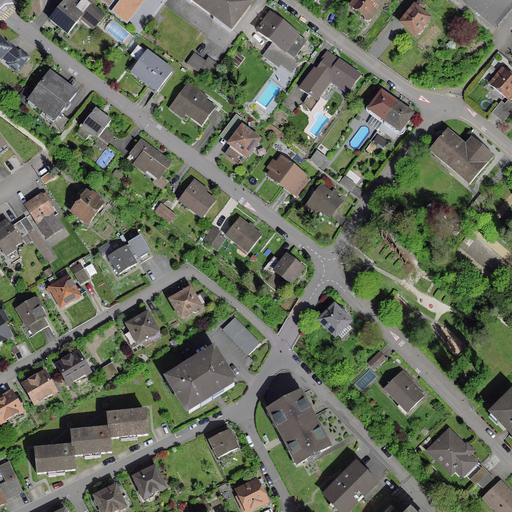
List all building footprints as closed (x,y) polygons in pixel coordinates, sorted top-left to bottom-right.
[(55,0),(58,3),(60,0),(61,0),(64,2),(49,21),(58,28),(60,26),(68,33),(85,13),(98,24),(103,18),(82,1),(80,3),(77,0),(55,0)] [(120,0),(112,11),(127,22),(143,0),(120,0)] [(189,0),(231,31),(249,7),(240,0),(189,0)] [(365,22),(366,22),(368,22),(370,20),(369,17),(379,5),(373,0),(356,0),(351,8),(363,18),(363,20),(365,22)] [(406,12),(402,17),(405,19),(400,25),(415,36),(416,35),(419,35),(422,31),(421,28),(428,20),(418,13),(423,7),(418,3),(409,14),(406,12)] [(256,33),(274,46),(265,59),(277,68),(281,63),(292,72),(298,64),(285,51),(296,35),(269,15),(256,33)] [(10,48),(8,50),(0,41),(0,57),(4,54),(13,61),(9,66),(16,72),(27,58),(19,52),(18,54),(10,48)] [(146,88),(154,94),(170,73),(146,54),(146,55),(141,51),(136,57),(142,61),(132,73),(148,86),(146,88)] [(207,58),(204,62),(193,53),(185,64),(196,72),(199,68),(210,77),(218,66),(207,58)] [(309,97),(308,99),(315,103),(317,99),(328,84),(330,86),(332,82),(347,93),(358,77),(328,56),(315,73),(312,72),(299,90),(309,97)] [(489,86),(507,101),(511,95),(511,79),(502,71),(489,86)] [(54,121),(75,94),(48,74),(28,101),(54,121)] [(185,115),(201,127),(214,109),(199,98),(201,95),(188,85),(173,105),(185,114),(185,115)] [(383,122),(395,106),(388,102),(390,100),(380,93),(368,111),(383,122)] [(383,122),(378,128),(394,139),(398,133),(399,133),(411,115),(402,108),(401,111),(395,106),(383,122)] [(90,133),(97,138),(110,122),(94,110),(81,127),(80,127),(79,128),(80,129),(76,133),(85,140),(90,133)] [(263,129),(277,140),(281,135),(267,124),(263,129)] [(258,141),(241,128),(228,145),(245,158),(258,141)] [(437,140),(434,143),(435,145),(429,152),(468,185),(492,158),(471,140),(468,143),(465,140),(467,138),(461,145),(446,132),(439,140),(437,140)] [(170,165),(140,142),(131,153),(138,159),(135,163),(158,180),(170,165)] [(311,160),(319,166),(324,160),(316,153),(311,160)] [(304,177),(281,159),(267,177),(290,194),(304,177)] [(344,177),(339,184),(349,192),(354,186),(344,177)] [(203,190),(193,182),(178,202),(201,219),(214,202),(201,192),(203,190)] [(319,212),(329,219),(341,203),(320,187),(308,203),(309,203),(306,207),(305,208),(316,216),(319,212)] [(89,196),(85,194),(71,213),(87,225),(101,206),(98,203),(100,200),(91,193),(89,196)] [(41,196),(24,207),(43,235),(58,225),(50,214),(52,213),(41,196)] [(33,230),(25,218),(12,226),(21,238),(33,230)] [(247,254),(260,236),(238,219),(225,237),(247,254)] [(0,249),(3,253),(19,242),(6,222),(0,226),(0,249)] [(216,238),(219,233),(213,228),(203,243),(209,247),(216,238)] [(108,258),(118,275),(135,265),(131,259),(134,257),(138,263),(151,256),(139,237),(127,244),(128,246),(108,258)] [(289,285),(302,269),(286,257),(280,264),(272,258),(263,269),(272,276),(274,273),(289,285)] [(79,266),(71,271),(78,284),(87,279),(79,266)] [(48,289),(60,308),(79,297),(67,278),(48,289)] [(208,302),(202,293),(193,298),(189,290),(170,301),(180,319),(191,312),(194,314),(198,312),(199,309),(198,308),(199,308),(208,302)] [(23,329),(28,338),(47,327),(42,318),(43,318),(38,310),(41,308),(36,299),(33,301),(16,310),(26,327),(23,329)] [(334,337),(349,323),(333,307),(319,322),(320,323),(320,326),(323,329),(326,330),(334,337)] [(146,315),(127,326),(137,344),(148,337),(148,338),(151,339),(155,336),(155,334),(155,333),(156,333),(146,315)] [(222,330),(247,356),(259,345),(234,318),(222,330)] [(0,342),(9,338),(0,322),(0,342)] [(327,348),(324,348),(324,355),(332,356),(336,351),(334,350),(331,348),(327,348)] [(199,408),(197,405),(221,390),(223,393),(233,387),(222,368),(224,367),(215,351),(177,374),(167,380),(188,414),(199,408)] [(385,360),(378,353),(367,364),(373,370),(385,360)] [(69,359),(69,358),(62,362),(63,363),(57,367),(67,385),(88,373),(77,355),(69,359)] [(111,378),(105,368),(100,371),(106,381),(111,378)] [(404,416),(422,398),(404,380),(406,377),(401,373),(384,390),(399,406),(397,408),(404,416)] [(36,379),(35,378),(28,381),(29,383),(23,386),(34,405),(54,393),(44,374),(36,379)] [(2,398),(1,397),(0,397),(0,423),(0,424),(21,412),(10,393),(2,398)] [(491,415),(511,436),(511,394),(490,414),(491,415)] [(268,412),(296,466),(328,448),(299,395),(268,412)] [(109,439),(147,436),(145,413),(106,416),(107,430),(108,430),(109,439)] [(108,430),(107,430),(70,434),(71,448),(72,448),(73,457),(110,453),(109,439),(108,430)] [(461,477),(475,463),(467,455),(470,451),(471,452),(472,452),(466,446),(464,447),(448,431),(427,451),(435,460),(440,456),(461,477)] [(209,442),(217,459),(236,449),(228,432),(209,442)] [(71,448),(34,452),(36,475),(74,471),(73,457),(72,448),(71,448)] [(7,463),(0,467),(0,472),(9,467),(7,463)] [(347,511),(375,485),(356,465),(323,497),(338,511),(347,511)] [(469,480),(475,486),(476,484),(487,473),(482,468),(469,480)] [(153,494),(164,489),(154,469),(146,472),(145,471),(140,473),(140,475),(133,478),(143,499),(144,498),(148,499),(152,497),(153,494)] [(487,473),(476,484),(482,489),(492,479),(487,473)] [(0,505),(3,504),(3,502),(22,493),(15,479),(0,485),(0,505)] [(244,507),(246,511),(264,502),(255,483),(237,492),(238,496),(235,498),(240,509),(244,507)] [(507,491),(499,483),(482,499),(495,511),(498,510),(500,511),(511,511),(511,496),(510,494),(509,495),(506,491),(507,491)] [(100,511),(115,511),(124,508),(114,487),(107,491),(105,490),(101,492),(101,494),(94,497),(94,499),(94,502),(95,506),(99,508),(100,511)]
